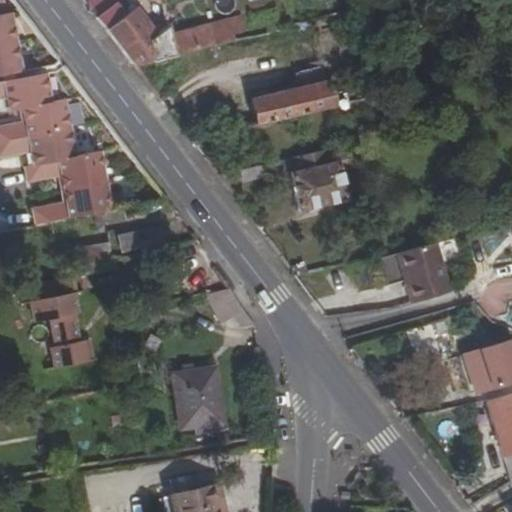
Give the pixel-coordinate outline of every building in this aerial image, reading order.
[(95,18),(112,40),(133,67),(234,41),(232,35),(243,32),(239,17),(171,35),(168,26),(157,36),(135,8),(123,17),(113,5),(95,18)] [(0,72),(22,68),(10,8),(0,10),(0,72)] [(297,73),(301,89),(329,83),(326,66),(297,73)] [(52,100),(47,70),(0,80),(0,96),(7,95),(11,110),(24,107),(26,120),(0,125),(0,156),(33,150),(36,164),(27,165),(31,181),(64,174),(70,200),(36,208),(40,226),(112,213),(100,152),(78,156),(66,97),(52,100)] [(346,91),(333,94),(329,83),(301,89),(251,100),(256,125),(349,104),(346,91)] [(234,132),(208,139),(212,154),(237,148),(234,132)] [(348,201),(340,167),(354,164),(363,163),(360,152),(325,159),(323,151),(270,163),(273,175),(288,172),(298,213),(348,201)] [(363,163),(354,164),(361,192),(368,191),(363,163)] [(142,207),(126,210),(128,220),(144,217),(142,207)] [(161,243),(159,230),(117,237),(120,251),(161,243)] [(112,270),(110,258),(108,244),(83,249),(87,274),(112,270)] [(436,244),(396,254),(411,302),(449,291),(436,244)] [(222,321),(242,308),(230,290),(205,295),(222,321)] [(79,313),(75,294),(31,302),(35,321),(50,319),(55,348),(51,349),(55,368),(88,362),(85,342),(80,342),(74,314),(79,313)] [(121,329),(148,323),(145,308),(118,315),(121,329)] [(494,388),(511,382),(511,347),(510,342),(482,351),(494,388)] [(476,395),(494,388),(482,351),(464,357),(476,395)] [(184,374),(174,375),(181,427),(223,421),(215,369),(184,374)] [(511,395),(497,399),(487,401),(511,480),(511,395)] [(221,511),(219,502),(222,502),(218,485),(168,497),(171,511),(221,511)]
